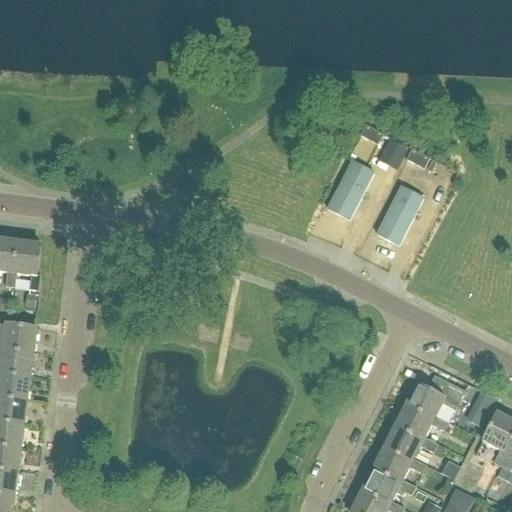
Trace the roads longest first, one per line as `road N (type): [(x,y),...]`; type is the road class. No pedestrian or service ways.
road 1 (tertiary): [(413,315),(311,263),(211,231),(88,214)]
road 2 (residential): [(52,511),(88,214)]
road 3 (residential): [(312,511),(413,315)]
